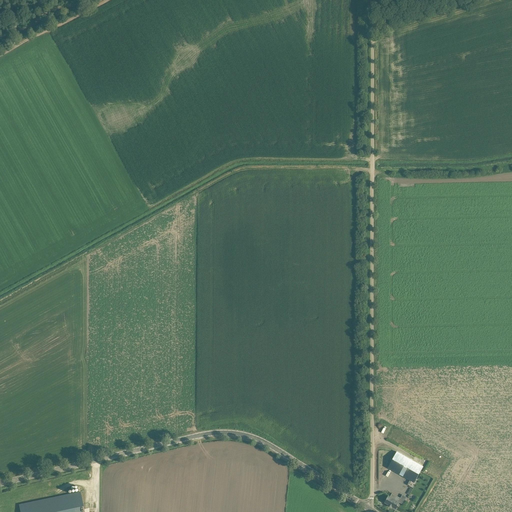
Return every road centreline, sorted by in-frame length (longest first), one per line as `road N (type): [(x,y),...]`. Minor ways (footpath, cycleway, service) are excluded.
road 1 (unclassified): [(371,510),(372,0)]
road 2 (tertiary): [(98,459),(216,433),(248,435),(371,510)]
road 3 (track): [(511,153),(372,160)]
road 4 (track): [(497,0),(372,39)]
